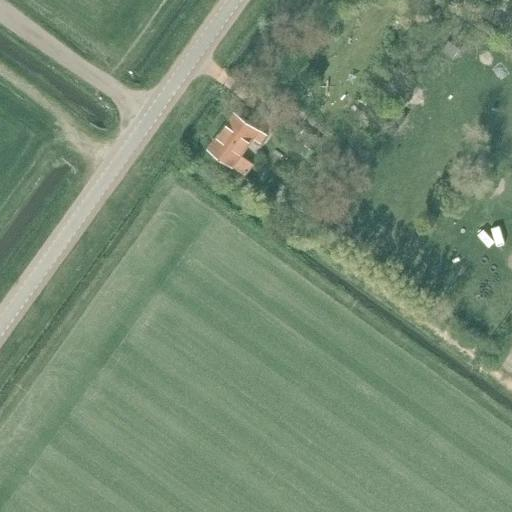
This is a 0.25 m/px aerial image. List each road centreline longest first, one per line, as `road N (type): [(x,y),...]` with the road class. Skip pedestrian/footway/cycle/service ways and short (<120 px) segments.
road 1 (tertiary): [(0,322),(232,0)]
road 2 (track): [(0,14),(145,120)]
